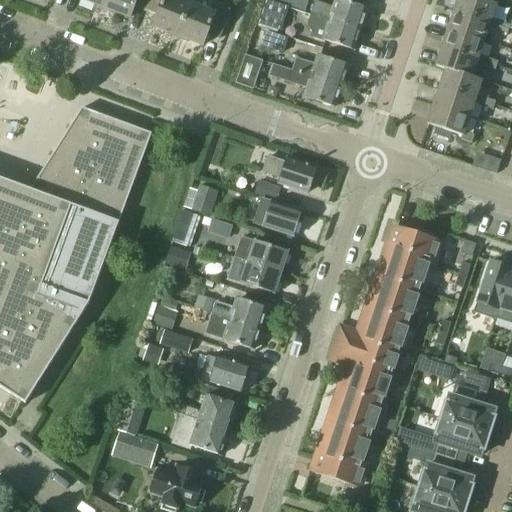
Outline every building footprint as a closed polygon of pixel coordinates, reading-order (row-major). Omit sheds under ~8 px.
[(79,0),(104,10),(107,0),(79,0)] [(107,0),(104,10),(129,20),(133,8),(145,12),(149,0),(107,0)] [(149,0),(145,12),(156,17),(151,29),(176,38),(189,5),(175,0),(149,0)] [(264,0),(256,25),(280,33),(288,8),(274,3),(264,0)] [(305,0),(274,0),(274,3),(288,8),(305,13),(309,1),(305,0)] [(314,2),(310,13),(359,29),(365,8),(361,6),(363,0),(335,0),(333,8),(315,2),(314,2)] [(458,0),(455,10),(491,22),(490,26),(500,29),(502,20),(493,17),(495,11),(504,0),(458,0)] [(189,5),(176,38),(202,48),(207,36),(218,40),(229,12),(216,7),(213,15),(189,5)] [(455,10),(449,28),(485,41),(490,26),(491,22),(455,10)] [(324,43),(325,41),(351,50),(359,29),(310,13),(307,25),(313,40),(324,43)] [(502,20),(500,29),(509,32),(511,23),(502,20)] [(449,28),(443,46),(479,58),(478,63),(487,66),(490,57),(480,54),(485,41),(449,28)] [(287,39),(265,32),(260,47),(282,54),(287,39)] [(443,46),(437,65),(445,68),(446,67),(473,76),(478,63),(479,58),(443,46)] [(292,70),(340,85),(346,65),(318,56),(315,66),(296,59),(292,70)] [(245,57),(235,85),(253,91),(262,63),(245,57)] [(490,57),(487,66),(496,69),(499,61),(490,57)] [(333,106),(340,85),(292,70),(292,71),(273,64),(269,75),(307,87),(304,97),(333,106)] [(445,68),(439,86),(449,89),(479,99),(477,104),(484,106),(487,98),(480,96),(485,80),(473,76),(446,67),(445,68)] [(264,96),(274,100),(278,90),(268,86),(264,96)] [(439,86),(433,104),(472,118),(477,104),(479,99),(449,89),(439,86)] [(487,98),(484,106),(493,109),(495,101),(487,98)] [(433,104),(427,123),(462,135),(461,139),(474,143),(476,136),(467,133),(472,118),(433,104)] [(118,225),(150,136),(91,115),(81,111),(29,191),(0,180),(0,389),(24,405),(89,306),(118,225)] [(307,194),(315,171),(287,161),(286,165),(267,158),(263,173),(280,179),(279,184),(307,194)] [(258,181),(253,194),(253,195),(276,202),(280,188),(258,181)] [(199,187),(191,211),(210,217),(214,205),(204,202),(208,190),(199,187)] [(261,199),(252,224),(253,225),(262,228),(292,239),(293,237),(301,213),(271,203),(262,200),(261,199)] [(182,212),(172,243),(189,248),(199,218),(182,212)] [(313,463),(312,469),(361,485),(367,464),(362,463),(390,377),(399,348),(426,266),(433,268),(439,247),(440,244),(396,229),(393,239),(389,238),(384,251),(382,250),(376,271),(377,271),(373,283),(372,282),(365,303),(366,303),(363,315),(361,314),(354,333),(341,329),(337,328),(326,360),(328,360),(330,361),(344,365),(337,384),(339,385),(335,397),(333,396),(327,416),(329,417),(325,428),(323,428),(316,449),(318,449),(313,463)] [(214,262),(220,243),(206,239),(200,258),(214,262)] [(237,249),(234,259),(281,274),(287,253),(254,243),(251,254),(237,249)] [(193,255),(178,250),(173,267),(189,272),(193,255)] [(274,295),(281,274),(234,259),(231,269),(244,274),(240,284),(274,295)] [(487,263),(470,311),(494,319),(511,271),(487,263)] [(462,264),(458,275),(466,278),(470,267),(462,264)] [(511,271),(494,319),(511,325),(511,271)] [(458,275),(454,286),(462,289),(466,278),(458,275)] [(198,296),(194,308),(210,313),(214,301),(198,296)] [(178,304),(162,298),(159,307),(158,307),(152,325),(171,331),(177,314),(175,313),(178,304)] [(212,315),(258,330),(265,310),(237,300),(234,310),(215,304),(212,315)] [(212,315),(205,336),(251,351),(258,330),(212,315)] [(442,321),(438,333),(446,336),(450,324),(442,321)] [(159,345),(188,354),(192,340),(164,331),(159,345)] [(438,333),(434,344),(443,347),(446,336),(438,333)] [(446,352),(444,359),(454,363),(456,355),(446,352)] [(239,392),(247,368),(217,358),(217,360),(207,357),(202,372),(211,375),(209,382),(239,392)] [(503,361),(500,372),(507,375),(511,364),(503,361)] [(134,383),(147,385),(148,376),(136,374),(134,383)] [(467,377),(464,387),(477,392),(478,392),(481,381),(467,377)] [(445,403),(440,419),(487,434),(488,434),(493,418),(491,417),(493,410),(473,404),(477,392),(464,387),(454,384),(450,397),(449,396),(446,403),(445,403)] [(184,417),(225,430),(227,422),(230,423),(236,407),(227,404),(230,395),(208,388),(200,413),(186,409),(184,417)] [(391,399),(388,408),(399,411),(402,403),(391,399)] [(121,420),(117,432),(136,438),(140,425),(131,422),(136,404),(127,401),(121,420)] [(388,408),(385,416),(397,419),(399,411),(388,408)] [(224,431),(184,417),(181,425),(194,430),(189,446),(220,456),(225,440),(222,439),(224,431)] [(435,442),(432,454),(454,461),(455,461),(459,450),(479,456),(481,449),(483,450),(488,434),(487,434),(440,419),(435,435),(436,435),(434,442),(435,442)] [(119,435),(113,451),(152,464),(158,448),(158,446),(119,433),(119,435)] [(423,471),(418,488),(466,503),(471,487),(469,486),(471,479),(451,473),(455,461),(454,461),(432,454),(428,466),(427,465),(424,472),(423,471)] [(199,506),(204,492),(200,491),(202,486),(198,485),(201,475),(176,467),(172,476),(156,471),(148,494),(163,499),(162,503),(177,508),(179,504),(194,509),(195,505),(199,506)] [(414,511),(413,511),(462,511),(466,503),(418,488),(413,504),(414,504),(412,511),(414,511)]
